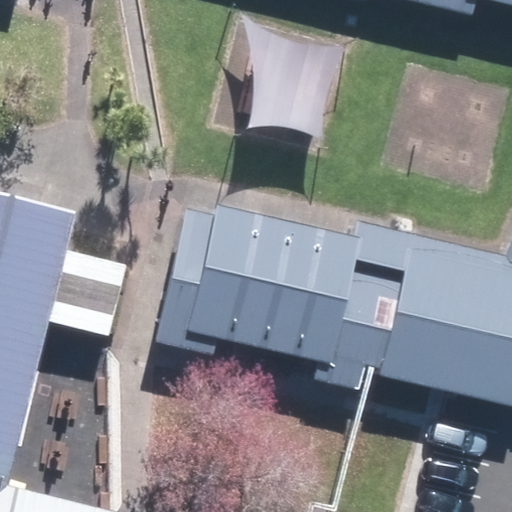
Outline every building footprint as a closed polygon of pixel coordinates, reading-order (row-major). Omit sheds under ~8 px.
[(511,0),(408,0),(472,15),(475,0),(490,0),(511,4),(511,0)] [(317,135),(332,48),(261,36),(246,122),(317,135)] [(421,76),(401,158),(483,178),(503,96),(421,76)] [(0,511),(114,511),(9,486),(49,326),(108,340),(126,268),(67,254),(76,218),(0,199),(0,511)] [(511,273),(191,199),(157,346),(214,360),(218,341),(511,408),(511,273)]
